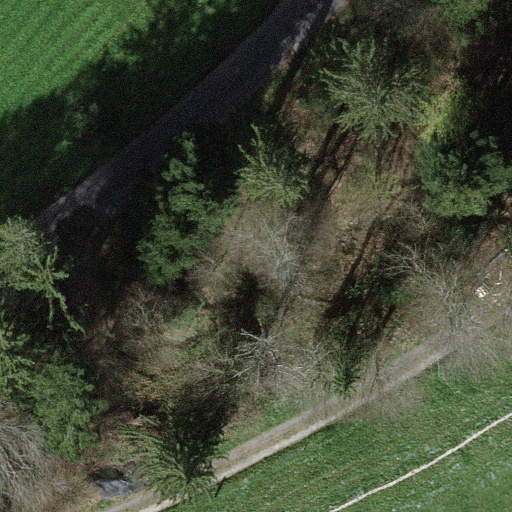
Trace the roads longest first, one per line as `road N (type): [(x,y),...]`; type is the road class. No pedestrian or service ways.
road 1 (unclassified): [(316,0),(0,280)]
road 2 (track): [(151,511),(511,306)]
